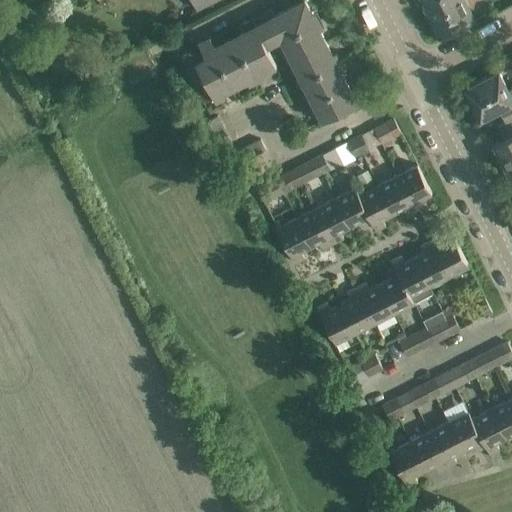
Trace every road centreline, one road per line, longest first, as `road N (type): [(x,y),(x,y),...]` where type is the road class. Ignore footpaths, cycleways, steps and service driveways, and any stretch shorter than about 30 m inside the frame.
road 1 (unclassified): [(511,271),(418,81)]
road 2 (residential): [(246,176),(418,81)]
